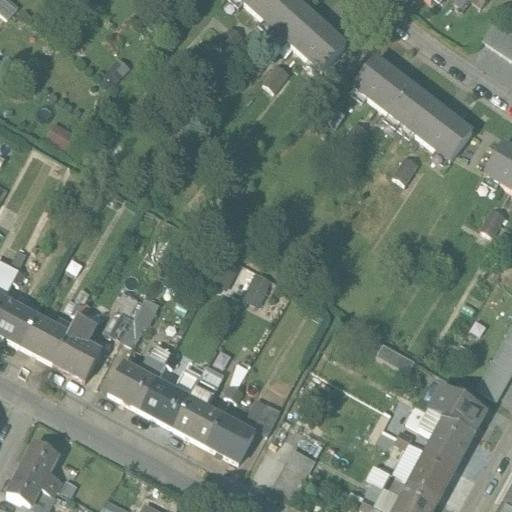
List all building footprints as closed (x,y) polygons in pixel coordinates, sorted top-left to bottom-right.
[(234,0),(276,37),(299,11),(286,0),(234,0)] [(489,1),(487,0),(464,0),(480,12),(489,1)] [(320,77),(344,51),(299,11),(276,37),(320,77)] [(511,38),(495,27),(481,49),(511,69),(511,38)] [(401,129),(422,102),(374,65),(353,93),(401,129)] [(448,166),(470,138),(422,102),(401,129),(448,166)] [(511,196),(511,155),(501,150),(484,180),(511,196)] [(407,187),(414,166),(403,162),(396,183),(407,187)] [(0,309),(2,306),(2,305),(17,278),(0,268),(0,309)] [(18,277),(12,288),(18,291),(24,280),(18,277)] [(248,283),(244,302),(259,305),(263,285),(248,283)] [(142,298),(139,304),(121,295),(100,334),(132,350),(155,305),(142,298)] [(35,323),(2,306),(0,309),(0,341),(19,352),(35,323)] [(76,309),(71,320),(77,323),(83,312),(76,309)] [(89,315),(83,312),(77,323),(83,326),(89,315)] [(67,340),(35,323),(19,352),(51,369),(67,340)] [(497,406),(511,379),(511,329),(475,394),(497,406)] [(100,358),(67,340),(51,369),(84,387),(100,358)] [(414,367),(382,349),(375,362),(407,379),(414,367)] [(165,356),(159,367),(165,370),(171,359),(165,356)] [(177,363),(171,359),(165,370),(171,374),(177,363)] [(214,392),(221,379),(202,369),(195,382),(214,392)] [(156,388),(123,370),(107,399),(140,417),(156,388)] [(188,405),(156,388),(140,417),(172,434),(188,405)] [(236,394),(229,391),(224,402),(230,405),(236,394)] [(242,397),(236,394),(230,405),(236,408),(242,397)] [(484,419),(440,395),(428,417),(443,425),(443,426),(472,441),(484,419)] [(220,423),(188,405),(172,434),(205,452),(220,423)] [(428,417),(427,417),(417,434),(433,443),(425,458),(454,474),(472,441),(443,426),(443,425),(428,417)] [(220,423),(205,452),(237,469),(253,440),(220,423)] [(411,443),(400,437),(397,443),(408,448),(411,443)] [(408,448),(397,443),(394,449),(404,455),(408,448)] [(57,462),(33,449),(19,475),(57,495),(61,487),(47,480),(57,462)] [(454,474),(425,458),(408,491),(437,506),(454,474)] [(286,466),(270,495),(291,506),(307,478),(286,466)] [(57,495),(19,475),(5,501),(21,509),(25,511),(48,511),(53,503),(57,495)] [(75,492),(65,487),(60,497),(69,502),(75,492)] [(433,511),(437,506),(408,491),(396,511),(433,511)] [(374,511),(376,508),(365,502),(362,508),(369,511),(374,511)]
